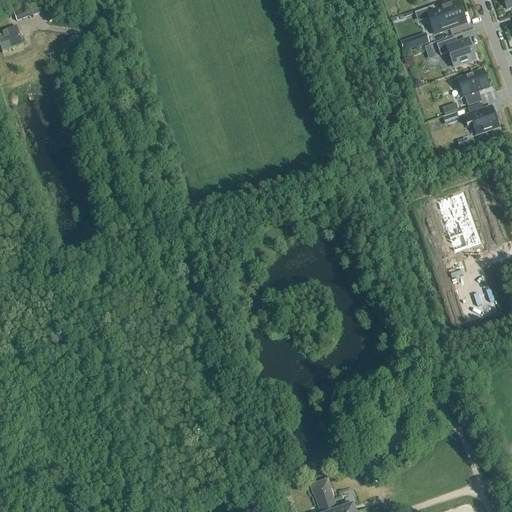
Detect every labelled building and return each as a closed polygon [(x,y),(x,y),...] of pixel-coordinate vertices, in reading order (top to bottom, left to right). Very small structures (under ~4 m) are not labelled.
[(511,0),(503,0),(507,11),(511,9),(511,0)] [(12,12),(16,21),(21,19),(34,15),(44,11),(41,2),(30,6),(18,10),(12,12)] [(456,20),(454,16),(463,13),(459,2),(434,11),(433,8),(415,14),(415,15),(417,14),(420,22),(428,19),(433,31),(440,28),(442,32),(461,26),(459,19),(456,20)] [(60,19),(57,12),(54,13),(53,9),(44,12),(48,23),(60,19)] [(0,44),(2,51),(22,45),(17,29),(0,33),(0,44)] [(72,37),(72,49),(76,49),(76,48),(79,48),(79,47),(82,47),(82,38),(72,37)] [(427,37),(401,46),(404,53),(430,45),(427,37)] [(475,61),(468,41),(458,45),(456,39),(437,46),(441,57),(449,54),(454,69),(475,61)] [(477,93),(487,89),(486,85),(488,85),(485,76),(483,76),(481,73),(476,74),(457,81),(463,98),(465,97),(469,107),(482,103),(479,96),(478,96),(477,93)] [(456,106),(443,110),(445,116),(458,112),(456,106)] [(499,129),(495,118),(493,119),(489,109),(464,118),(467,128),(473,126),(477,137),(499,129)] [(444,119),(447,127),(460,123),(457,114),(444,119)] [(457,144),(460,150),(468,146),(465,140),(457,144)] [(454,211),(467,206),(462,193),(449,198),(454,211)] [(441,215),(454,211),(449,198),(436,202),(441,215)] [(458,223),(471,219),(467,206),(454,211),(458,223)] [(445,228),(458,223),(454,211),(441,215),(445,228)] [(463,236),(476,231),(471,219),(458,223),(463,236)] [(450,240),(463,236),(458,223),(445,228),(450,240)] [(467,249),(480,244),(476,231),(463,236),(467,249)] [(454,253),(467,249),(463,236),(450,240),(454,253)] [(356,511),(354,505),(344,508),(333,511),(329,502),(333,501),(327,482),(311,487),(318,506),(319,506),(321,511),(356,511)]
